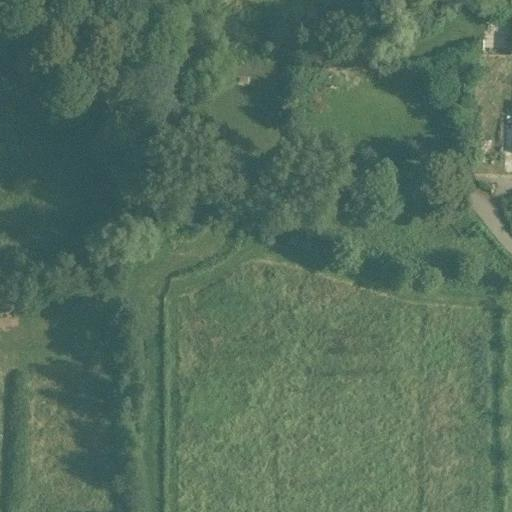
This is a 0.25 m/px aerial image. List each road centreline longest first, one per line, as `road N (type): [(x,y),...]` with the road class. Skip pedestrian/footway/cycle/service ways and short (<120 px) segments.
road 1 (residential): [(511,249),(484,207),(441,179),(204,182),(159,175),(97,111),(11,0)]
road 2 (track): [(180,178),(129,139),(24,0)]
